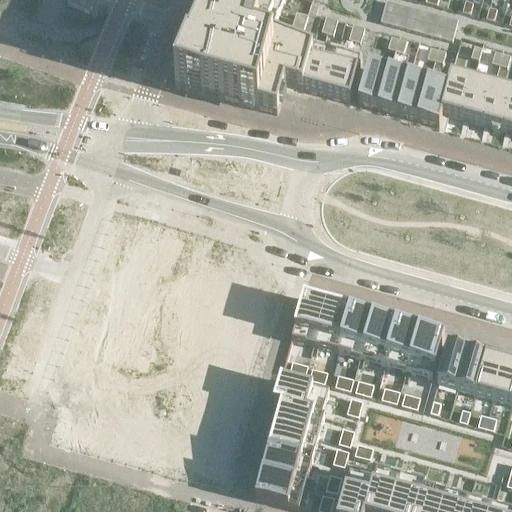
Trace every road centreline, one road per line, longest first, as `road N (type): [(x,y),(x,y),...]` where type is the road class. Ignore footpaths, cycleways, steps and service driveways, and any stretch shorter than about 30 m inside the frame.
road 1 (tertiary): [(296,237),(363,268),(511,310)]
road 2 (tertiary): [(511,198),(368,159),(317,156)]
road 3 (tertiary): [(109,169),(296,237)]
road 4 (tertiary): [(317,156),(212,137),(125,133)]
road 5 (residential): [(22,262),(71,275),(109,169)]
road 6 (residential): [(125,133),(186,0)]
road 7 (tertiary): [(125,133),(0,115)]
